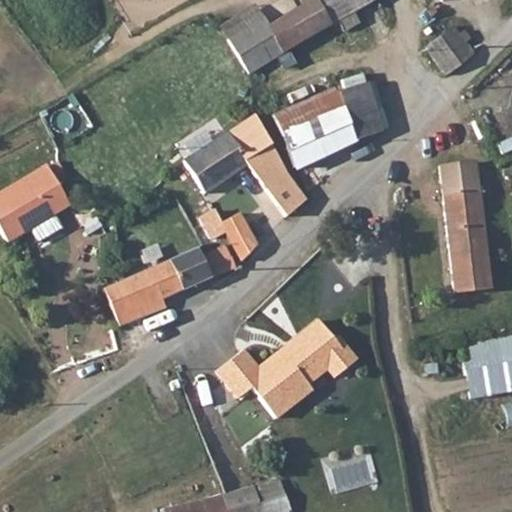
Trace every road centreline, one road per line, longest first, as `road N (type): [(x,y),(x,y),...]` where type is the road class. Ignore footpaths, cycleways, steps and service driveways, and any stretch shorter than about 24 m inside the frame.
road 1 (unclassified): [(0,456),(267,273),(511,29)]
road 2 (track): [(371,170),(434,511)]
